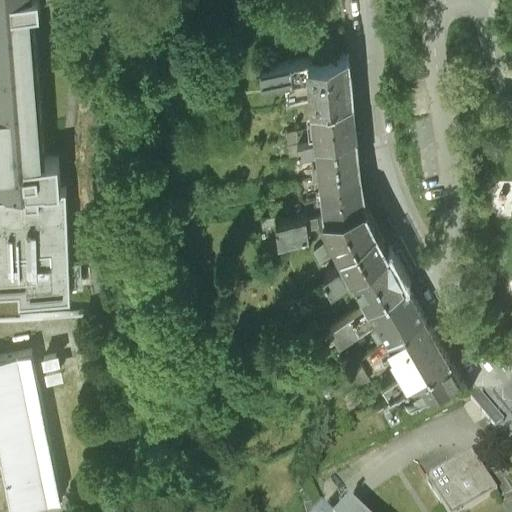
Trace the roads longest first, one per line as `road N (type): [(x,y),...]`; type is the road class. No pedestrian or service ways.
road 1 (residential): [(434,261),(385,170),(364,0)]
road 2 (residential): [(437,0),(453,218),(434,261)]
road 3 (unknown): [(63,511),(75,493),(72,339),(60,325),(0,322)]
road 4 (residential): [(511,407),(434,261)]
